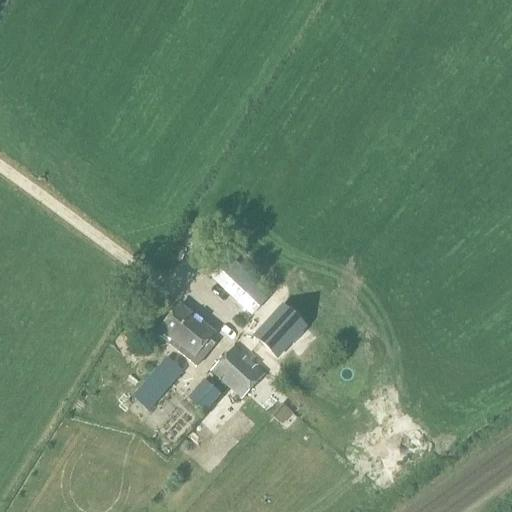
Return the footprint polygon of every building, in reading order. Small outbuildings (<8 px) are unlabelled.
[(260,321),(271,309),(265,304),(272,296),(230,257),(210,278),(253,317),(254,315),(260,321)] [(194,359),(214,334),(179,306),(160,331),(194,359)] [(282,308),(255,338),(276,357),(290,342),(293,345),(303,334),(300,331),(304,328),(282,308)] [(242,400),(264,376),(233,348),(211,371),(242,400)] [(149,412),(183,372),(166,358),(132,398),(149,412)] [(206,413),(222,395),(204,380),(188,398),(206,413)]
